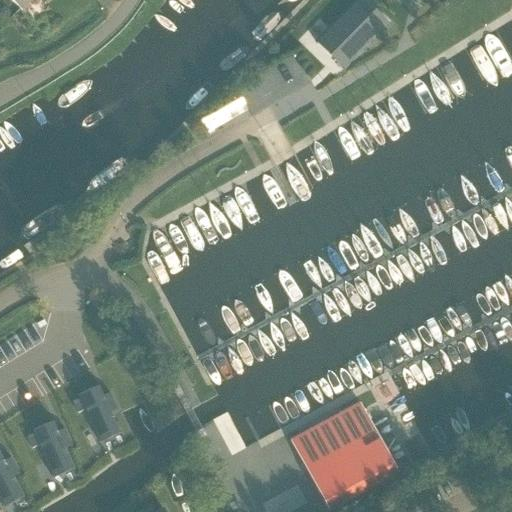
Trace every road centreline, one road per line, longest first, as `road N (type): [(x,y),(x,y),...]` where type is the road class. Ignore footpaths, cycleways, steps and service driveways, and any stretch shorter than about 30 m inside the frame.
road 1 (residential): [(182,400),(121,280),(86,272)]
road 2 (tertiary): [(0,101),(79,53),(130,0)]
